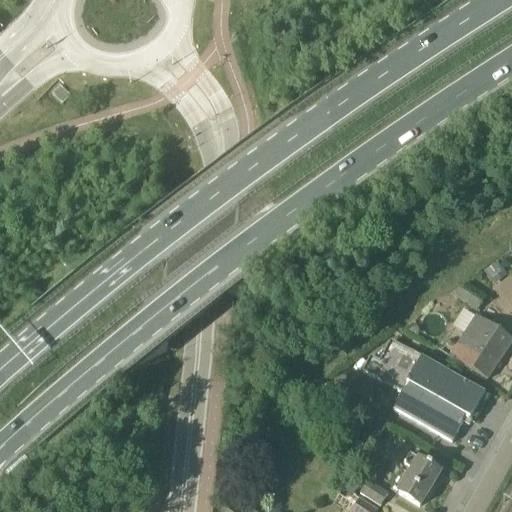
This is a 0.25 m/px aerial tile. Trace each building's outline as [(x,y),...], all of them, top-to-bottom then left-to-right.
[(63,105),(71,97),(60,86),(52,95),(63,105)] [(497,264),(484,274),(494,286),(507,276),(497,264)] [(466,286),(458,300),(477,312),(485,299),(466,286)] [(511,340),(476,317),(449,357),(487,382),(511,344),(511,340)] [(485,394),(423,360),(391,344),(380,364),(370,359),(363,374),(405,396),(395,415),(452,445),(466,420),(470,422),(485,394)] [(405,466),(413,471),(399,496),(420,509),(441,474),(420,461),(420,462),(411,456),(405,466)] [(368,484),(360,496),(381,508),(388,496),(368,484)] [(376,511),(358,501),(351,511),(376,511)]
